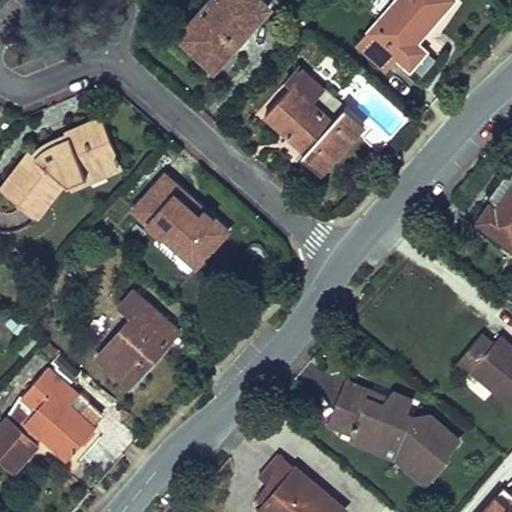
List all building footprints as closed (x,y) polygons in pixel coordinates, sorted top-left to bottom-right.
[(271,7),(263,0),(210,0),(191,22),(204,34),(192,47),(209,62),(219,50),(226,56),(271,7)] [(444,64),(427,50),(419,42),(456,0),(395,0),(355,46),(388,74),(399,61),(410,70),(426,84),(444,64)] [(204,34),(191,22),(179,35),(192,47),(204,34)] [(219,50),(209,62),(215,68),(226,56),(219,50)] [(293,82),(280,96),(296,109),(308,96),(293,82)] [(280,96),(264,114),(307,152),(303,157),(320,172),(365,122),(348,108),(336,121),(308,96),(296,109),(280,96)] [(113,150),(96,113),(68,132),(70,138),(62,144),(54,137),(44,145),(46,149),(41,153),(33,151),(21,164),(25,168),(18,176),(13,172),(2,184),(33,212),(61,179),(80,176),(88,169),(86,163),(113,150)] [(511,172),(481,216),(511,238),(511,172)] [(169,175),(134,214),(160,238),(169,229),(204,262),(231,232),(206,210),(198,219),(174,197),(182,188),(169,175)] [(206,210),(182,188),(174,197),(198,219),(206,210)] [(169,229),(160,238),(195,271),(204,262),(169,229)] [(146,300),(97,354),(131,385),(151,363),(148,361),(178,328),(146,300)] [(485,333),(458,363),(471,374),(474,370),(511,403),(511,344),(503,336),(496,343),(485,333)] [(73,400),(79,394),(49,368),(28,392),(40,403),(21,424),(9,414),(0,424),(0,454),(17,469),(40,444),(35,439),(43,430),(71,455),(99,424),(73,400)] [(393,402),(351,382),(339,408),(363,418),(357,432),(388,447),(393,438),(404,444),(400,452),(435,480),(452,459),(450,457),(464,441),(434,415),(416,416),(411,413),(417,401),(400,394),(393,402)] [(363,418),(339,408),(333,423),(357,432),(363,418)] [(388,447),(357,432),(353,442),(402,462),(429,486),(435,480),(400,452),(404,444),(393,438),(388,447)] [(320,511),(335,497),(281,449),(260,472),(271,482),(278,489),(266,503),(258,511),(320,511)] [(278,489),(271,482),(258,496),(266,503),(278,489)] [(511,511),(511,494),(505,488),(482,511),(511,511)] [(342,511),(347,507),(335,497),(320,511),(342,511)]
